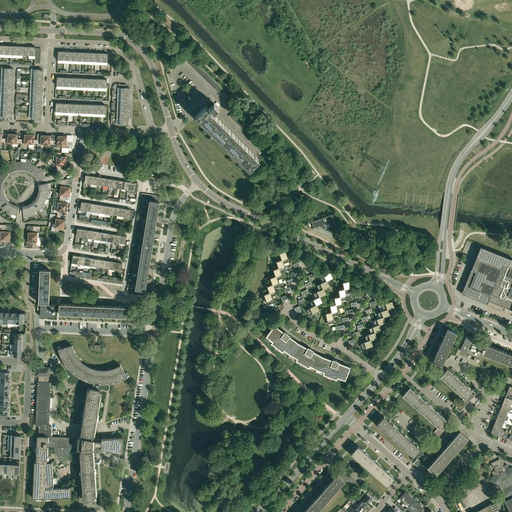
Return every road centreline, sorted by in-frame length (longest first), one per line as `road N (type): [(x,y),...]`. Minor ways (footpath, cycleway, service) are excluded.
road 1 (tertiary): [(416,293),(219,200),(199,183)]
road 2 (tertiary): [(170,126),(152,64),(136,43),(111,33),(52,30)]
road 3 (residential): [(51,41),(120,47),(140,81),(153,131)]
road 4 (unclassified): [(343,418),(257,511)]
road 5 (residential): [(341,348),(367,292),(337,345)]
road 6 (residential): [(355,426),(420,347),(416,332)]
